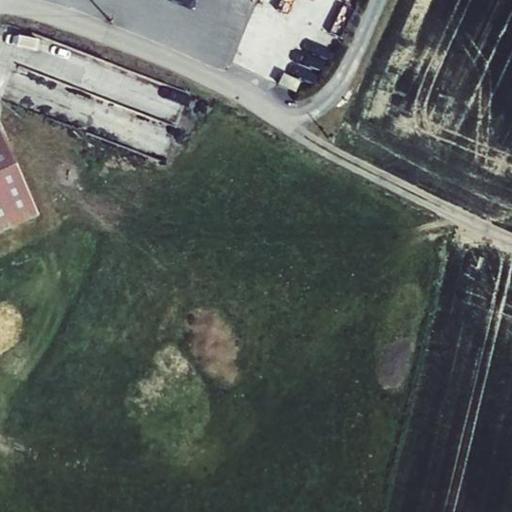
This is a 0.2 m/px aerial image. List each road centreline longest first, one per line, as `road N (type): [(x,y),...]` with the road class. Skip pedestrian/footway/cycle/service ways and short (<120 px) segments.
road 1 (unclassified): [(275,114),(100,28),(0,1)]
road 2 (track): [(511,240),(275,114)]
